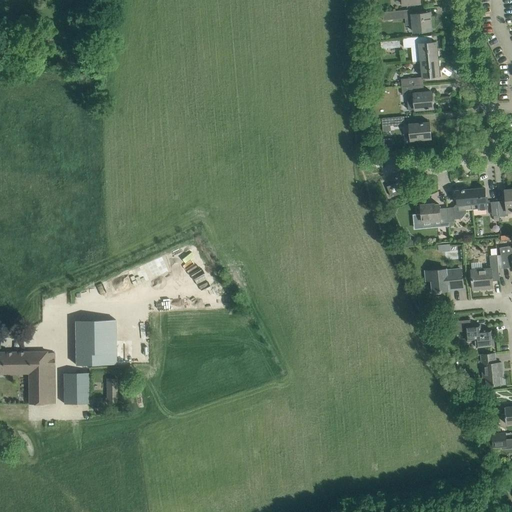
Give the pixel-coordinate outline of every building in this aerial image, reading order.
[(411,9),(404,10),(383,12),(384,20),(405,18),(406,26),(413,25),(414,32),(432,30),(430,16),(424,17),(424,13),(412,14),(411,9)] [(428,43),(427,36),(403,38),(404,48),(411,47),(413,61),(438,59),(436,42),(428,43)] [(399,41),(380,42),(380,49),(399,48),(399,41)] [(439,76),(438,59),(413,61),(413,62),(421,61),(423,77),(439,76)] [(420,77),(414,78),(402,79),(402,86),(406,86),(419,85),(421,84),(420,77)] [(420,93),(419,85),(406,86),(402,86),(403,95),(408,94),(409,111),(429,109),(429,108),(433,108),(433,106),(432,106),(432,101),(433,100),(432,92),(420,93)] [(404,124),(404,116),(382,118),(383,131),(391,131),(391,126),(404,124)] [(431,138),(430,122),(409,124),(411,140),(431,138)] [(399,194),(395,183),(387,186),(391,197),(399,194)] [(485,188),(471,189),(473,209),(487,208),(485,188)] [(473,209),(471,189),(457,191),(458,205),(456,205),(453,207),(447,208),(448,225),(454,224),(454,221),(455,221),(455,219),(462,218),(466,213),(466,210),(473,209)] [(511,189),(505,191),(506,201),(497,201),(498,216),(507,215),(507,211),(511,210),(511,189)] [(429,204),(421,205),(423,227),(448,225),(447,208),(440,208),(439,204),(435,205),(435,204),(434,204),(434,205),(430,205),(429,204)] [(511,245),(500,248),(501,259),(503,269),(511,267),(511,245)] [(490,269),(471,271),(472,279),(473,289),(493,287),(492,281),(499,280),(496,248),(491,248),(491,255),(489,256),(490,269)] [(426,281),(432,280),(433,292),(448,290),(448,289),(463,287),(461,269),(446,270),(446,269),(431,271),(426,272),(426,281)] [(471,325),(470,320),(453,321),(454,332),(466,331),(467,340),(476,339),(477,346),(487,345),(487,347),(494,346),(493,339),(492,339),(491,330),(480,331),(480,325),(471,325)] [(116,321),(71,321),(71,361),(93,361),(93,355),(102,355),(102,361),(116,361),(116,321)] [(173,348),(172,333),(155,334),(156,350),(173,348)] [(46,351),(9,352),(0,351),(0,373),(29,373),(29,404),(55,404),(54,352),(46,352),(46,351)] [(496,363),(495,353),(481,355),(482,365),(486,365),(488,385),(501,384),(500,376),(503,375),(502,362),(496,363)] [(63,403),(88,403),(88,373),(63,373),(63,403)] [(117,378),(106,378),(107,403),(118,403),(117,378)] [(506,446),(505,433),(492,434),(493,447),(506,446)]
